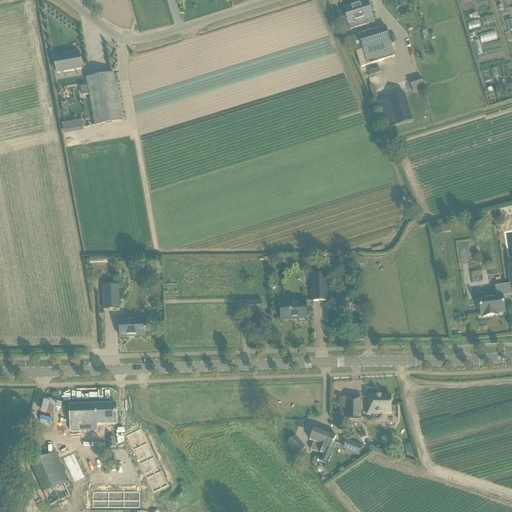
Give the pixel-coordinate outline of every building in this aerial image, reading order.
[(350,31),(359,28),(366,26),(365,21),(372,19),(370,13),(374,11),(372,3),(368,4),(367,1),(353,5),(343,8),(350,31)] [(485,20),(488,30),(499,26),(496,16),(485,20)] [(358,36),(351,38),(355,52),(360,68),(367,66),(395,57),(393,51),(385,27),(371,32),(362,35),(358,36)] [(70,55),(54,58),(57,74),(81,70),(78,52),(70,53),(70,55)] [(503,70),(494,73),(497,82),(506,79),(503,70)] [(490,86),(496,84),(492,73),(486,75),(490,86)] [(122,122),(115,84),(114,74),(86,79),(88,87),(81,88),(82,97),(89,95),(95,127),(122,122)] [(374,78),(377,94),(390,92),(387,76),(374,78)] [(421,78),(409,82),(413,92),(424,89),(421,78)] [(388,99),(396,126),(412,121),(404,94),(388,99)] [(61,124),(63,135),(84,131),(82,120),(61,124)] [(466,266),(471,302),(478,301),(476,291),(493,288),(491,271),(473,273),(472,265),(466,266)] [(328,302),(326,274),(310,275),(311,303),(328,302)] [(479,302),(478,303),(478,307),(480,308),(481,316),(483,316),(483,318),(493,316),(492,314),(496,313),(496,314),(497,314),(505,312),(503,303),(502,297),(511,295),(511,274),(509,275),(511,285),(495,287),(496,297),(478,299),(479,302)] [(118,285),(102,286),(103,311),(119,310),(118,285)] [(261,301),(236,302),(237,314),(262,313),(261,301)] [(281,302),(281,311),(281,321),(281,319),(297,319),(297,320),(306,320),(306,310),(306,302),(281,302)] [(119,321),(119,327),(120,337),(129,337),(129,336),(144,335),(144,337),(145,337),(145,330),(146,330),(146,328),(145,328),(145,320),(119,321)] [(367,415),(373,415),(373,418),(373,419),(374,420),(376,421),(377,421),(378,420),(380,420),(380,418),(381,417),(381,415),(382,415),(382,414),(391,414),(391,397),(376,397),(376,396),(367,396),(367,415)] [(360,419),(360,397),(346,397),(346,419),(360,419)] [(70,406),(70,416),(70,432),(97,431),(97,425),(116,425),(116,414),(116,404),(70,406)] [(311,450),(312,451),(321,454),(322,452),(321,451),(322,448),(320,447),(326,433),(314,428),(310,437),(309,441),(314,443),(311,450)] [(138,432),(124,438),(130,453),(145,446),(138,432)] [(322,455),(319,462),(324,465),(326,461),(328,462),(334,448),(335,445),(333,444),(336,437),(326,433),(320,447),(322,448),(321,451),(322,452),(321,454),(321,455),(322,455)] [(286,444),(297,455),(305,448),(294,436),(286,444)] [(346,441),(342,450),(358,457),(362,447),(346,441)] [(145,446),(130,453),(137,467),(151,460),(145,446)] [(43,493),(49,506),(69,498),(64,484),(67,483),(54,454),(30,464),(43,493)] [(69,456),(59,460),(70,484),(79,479),(69,456)] [(107,470),(106,459),(98,460),(100,471),(107,470)] [(151,460),(137,467),(143,481),(158,475),(151,460)] [(158,475),(143,481),(150,496),(164,489),(158,475)] [(93,491),(92,507),(108,507),(109,492),(93,491)] [(109,492),(108,507),(123,508),(124,492),(109,492)] [(124,492),(123,508),(139,509),(140,493),(124,492)] [(200,498),(183,509),(185,511),(193,511),(204,505),(200,498)]
